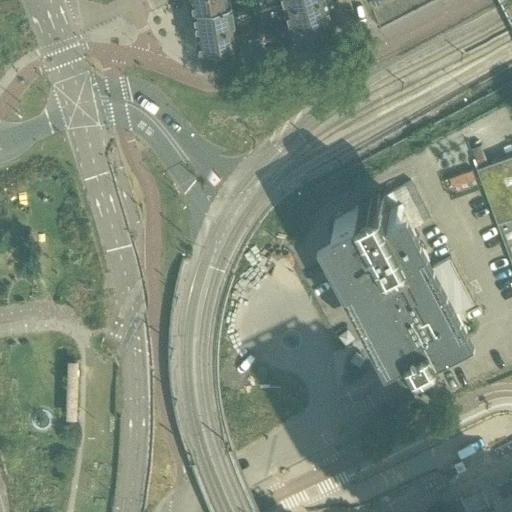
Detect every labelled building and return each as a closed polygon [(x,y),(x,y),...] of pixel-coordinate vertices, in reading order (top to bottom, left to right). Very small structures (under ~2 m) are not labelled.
[(189,0),(191,8),(226,1),(226,0),(189,0)] [(324,0),(298,0),(283,4),(259,10),(262,21),(285,14),(288,24),(328,14),(324,0)] [(194,29),(233,22),(247,20),(245,9),(231,12),(229,1),(226,1),(191,8),(194,29)] [(334,34),(328,14),(288,24),(275,28),(277,38),(291,35),(293,44),(313,39),(313,40),(334,34)] [(233,22),(194,29),(198,49),(236,43),(236,42),(250,40),(257,38),(256,28),(235,32),(233,22)] [(511,149),(480,161),(479,162),(511,250),(511,149)] [(474,152),(463,157),(451,162),(455,173),(468,168),(479,164),(474,152)] [(395,198),(388,186),(387,184),(385,183),(383,183),(381,184),(366,191),(365,193),(364,195),(363,197),(364,199),(326,218),(384,327),(394,347),(415,337),(421,349),(422,351),(423,352),(425,352),(426,352),(428,352),(429,352),(444,344),(445,343),(446,342),(447,341),(447,340),(447,338),(447,337),(484,317),(416,187),(395,198)] [(68,358),(67,357),(66,417),(79,419),(79,359),(75,359),(71,358),(68,358)]
